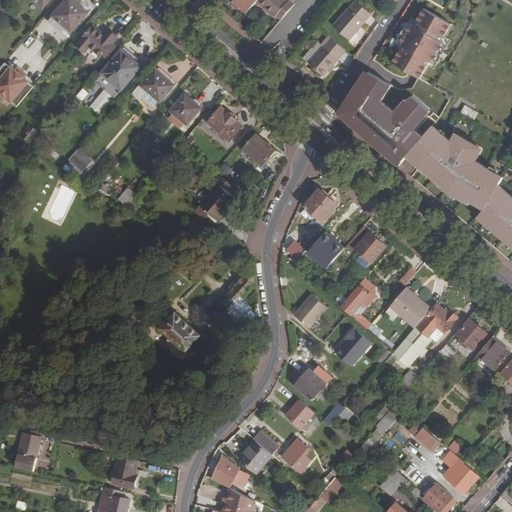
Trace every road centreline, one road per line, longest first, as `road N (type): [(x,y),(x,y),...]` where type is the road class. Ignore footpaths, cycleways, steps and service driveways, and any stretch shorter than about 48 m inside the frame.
road 1 (residential): [(314,134),(271,228),(271,367),(207,444),(184,511)]
road 2 (secondary): [(314,134),(511,302)]
road 3 (secondary): [(511,282),(320,119)]
road 4 (secondary): [(158,0),(314,134)]
road 5 (secondary): [(320,119),(185,0)]
road 6 (unknown): [(193,468),(25,430)]
road 7 (residential): [(401,0),(320,119)]
